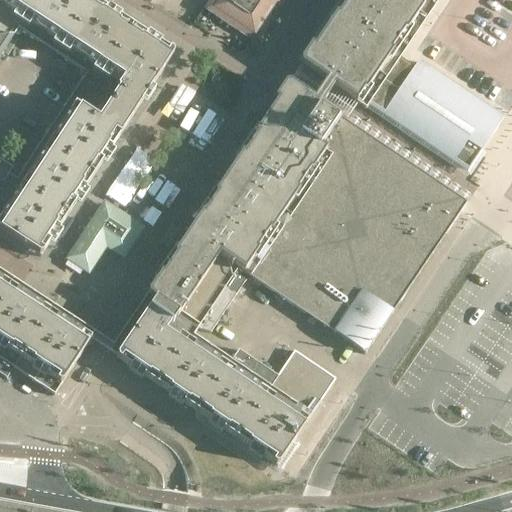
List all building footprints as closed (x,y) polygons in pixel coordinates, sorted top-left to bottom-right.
[(0,0),(0,231),(14,241),(28,250),(48,246),(174,55),(90,0),(0,0)] [(217,0),(212,9),(223,15),(221,19),(231,26),(233,22),(254,36),(276,0),(217,0)] [(345,0),(301,67),(303,68),(321,80),(365,110),(369,105),(372,100),(390,74),(400,59),(439,0),(345,0)] [(372,100),(369,105),(468,171),(481,152),(498,127),(497,126),(499,119),(499,118),(417,63),(414,68),(400,59),(390,74),(372,100)] [(366,353),(467,204),(453,195),(309,97),(289,84),(289,85),(289,86),(288,86),(287,87),(278,101),(279,102),(277,105),(276,104),(146,296),(154,301),(119,352),(116,357),(116,358),(115,359),(277,468),(307,422),(335,380),(293,352),(276,377),(237,351),(230,361),(192,336),(196,329),(197,330),(203,331),(204,331),(205,331),(206,332),(210,333),(235,296),(224,289),(237,270),(282,300),(283,300),(284,300),(284,301),(285,302),(342,340),(343,340),(344,341),(345,342),(363,355),(364,354),(364,353),(365,353),(366,353)] [(151,118),(103,196),(136,216),(202,109),(192,102),(184,116),(170,107),(160,123),(151,118)] [(511,145),(499,164),(510,171),(511,167),(511,145)] [(104,208),(71,258),(71,261),(85,270),(89,270),(104,247),(106,246),(121,255),(124,255),(139,232),(138,228),(106,207),(104,208)] [(0,379),(6,384),(13,374),(55,401),(92,344),(82,337),(0,282),(0,379)]
